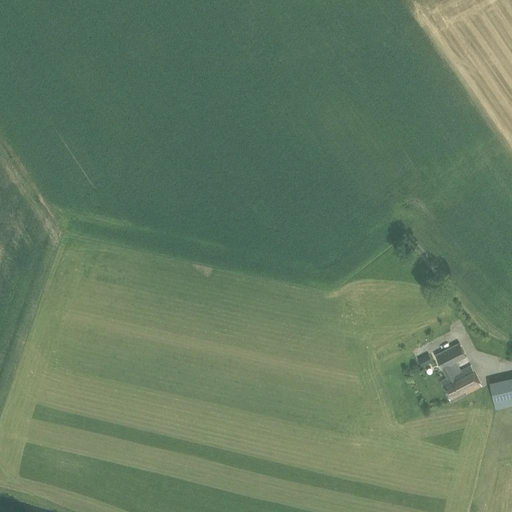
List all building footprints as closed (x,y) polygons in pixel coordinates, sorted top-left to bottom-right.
[(408,290),(363,320),(374,336),(419,306),(408,290)] [(421,301),(424,310),(430,307),(426,299),(421,301)] [(440,304),(405,326),(412,338),(424,330),(428,337),(451,323),(440,304)] [(440,380),(451,401),(481,385),(471,365),(461,370),(456,361),(466,356),(459,342),(435,355),(442,368),(447,377),(440,380)] [(482,350),(481,358),(510,361),(510,353),(482,350)] [(418,358),(422,367),(433,361),(429,353),(418,358)] [(511,378),(490,384),(496,408),(511,404),(511,378)]
